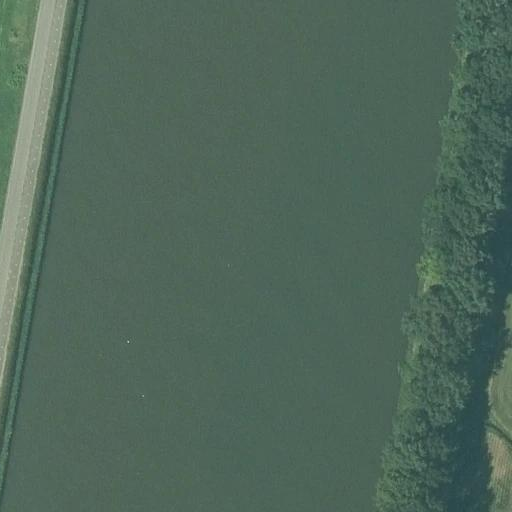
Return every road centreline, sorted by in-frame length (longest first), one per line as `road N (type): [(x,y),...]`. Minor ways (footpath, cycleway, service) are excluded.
road 1 (unclassified): [(498,0),(410,511)]
road 2 (tertiary): [(0,278),(48,0)]
